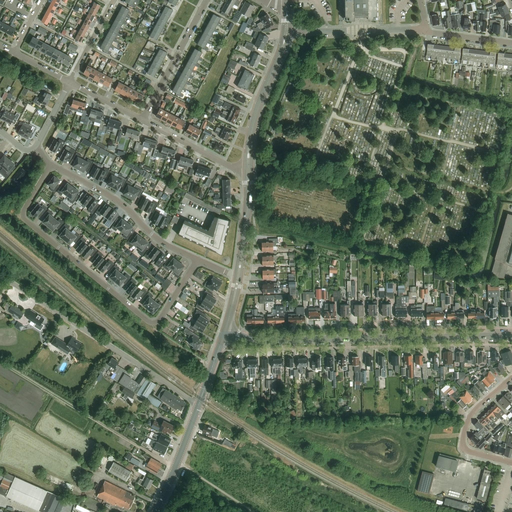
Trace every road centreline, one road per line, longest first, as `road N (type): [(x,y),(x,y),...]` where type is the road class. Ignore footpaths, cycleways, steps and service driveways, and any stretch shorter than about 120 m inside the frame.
road 1 (residential): [(50,164),(24,220),(150,323),(197,259)]
road 2 (tertiary): [(511,336),(251,340),(223,333)]
road 3 (unclassified): [(198,404),(0,276)]
road 4 (unclassified): [(50,164),(197,259)]
road 5 (secondary): [(247,176),(255,114),(285,32)]
road 6 (residential): [(285,32),(426,33)]
road 7 (unclassified): [(511,463),(462,447),(473,411),(511,378)]
road 8 (residential): [(142,120),(206,0)]
